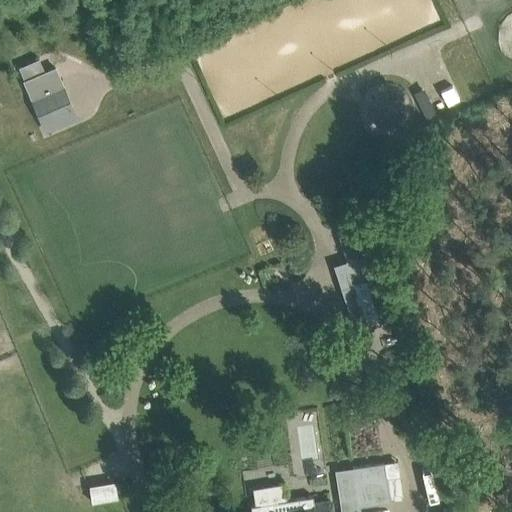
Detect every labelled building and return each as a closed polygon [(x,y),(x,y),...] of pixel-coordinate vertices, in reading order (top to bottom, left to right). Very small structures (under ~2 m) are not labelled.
[(451,106),(465,100),(454,74),(440,80),(451,106)] [(72,108),(62,84),(32,96),(42,120),(72,108)] [(369,253),(347,260),(354,283),(351,284),(365,327),(369,326),(369,328),(381,324),(369,287),(382,283),(380,274),(376,275),(369,253)] [(352,467),(358,506),(405,499),(401,475),(387,477),(384,462),(352,467)] [(89,484),(92,502),(123,497),(120,480),(89,484)] [(274,511),(332,511),(331,500),(313,502),(313,506),(274,511)]
